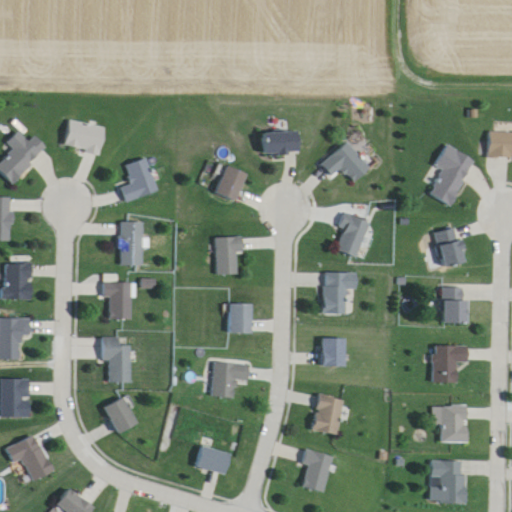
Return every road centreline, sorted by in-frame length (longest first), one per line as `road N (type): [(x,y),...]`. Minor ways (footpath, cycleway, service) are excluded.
road 1 (residential): [(240,511),(126,478),(72,440),(59,358),(63,203)]
road 2 (residential): [(244,511),(281,372),(285,207)]
road 3 (residential): [(505,213),(495,511)]
